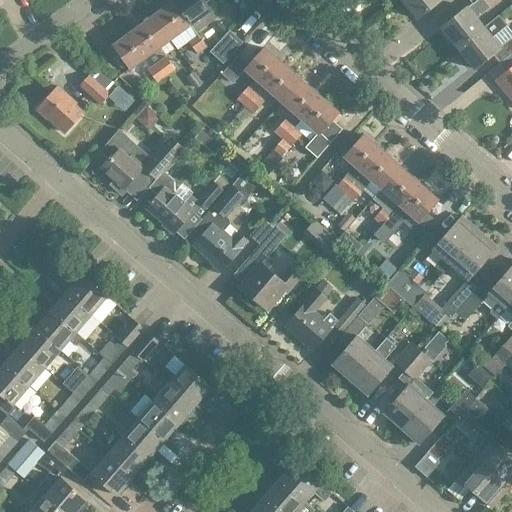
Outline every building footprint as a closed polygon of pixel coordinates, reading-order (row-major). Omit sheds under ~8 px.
[(175,0),(173,2),(190,24),(210,10),(202,0),(175,0)] [(401,0),(416,19),(439,0),(401,0)] [(441,29),(457,49),(484,27),(476,18),(489,7),(483,0),(468,0),(471,3),(441,29)] [(190,24),(173,2),(153,16),(169,39),(190,24)] [(484,27),(457,49),(474,70),(501,47),(493,38),(507,26),(499,15),(484,27)] [(169,39),(153,16),(132,32),(148,55),(169,39)] [(223,63),(242,42),(229,30),(210,51),(223,63)] [(148,55),(132,32),(112,46),(129,69),(148,55)] [(196,34),(187,40),(197,54),(206,48),(196,34)] [(244,68),(256,78),(248,88),(247,87),(237,99),(244,106),(281,64),(262,47),(244,68)] [(511,53),(498,65),(505,74),(498,81),(511,97),(511,53)] [(165,57),(147,70),(156,83),(174,70),(165,57)] [(300,80),(281,64),(244,106),(245,106),(235,117),(241,122),(245,117),(247,119),(252,114),(253,114),(272,92),(282,101),(300,80)] [(78,87),(99,105),(117,86),(96,67),(78,87)] [(300,80),(282,101),(300,117),(301,117),(319,97),(300,80)] [(83,113),(74,106),(76,103),(57,86),(36,110),(46,118),(48,117),(65,133),(83,113)] [(319,97),(301,117),(310,125),(318,132),(305,147),(317,158),(342,129),(332,120),(338,114),(319,97)] [(283,138),(293,126),(285,119),(274,131),(283,138)] [(293,126),(283,138),(291,145),(301,133),(293,126)] [(109,160),(101,169),(114,180),(110,185),(122,196),(139,177),(136,175),(143,167),(133,157),(139,151),(118,132),(100,152),(109,160)] [(355,165),(336,186),(344,193),(381,151),(362,134),(343,155),(355,165)] [(272,149),(280,156),(290,145),(282,138),(272,149)] [(145,173),(153,181),(162,171),(174,157),(166,149),(145,173)] [(272,149),(259,164),(257,166),(273,180),(288,163),(280,156),(272,149)] [(372,180),(381,188),(400,167),(381,151),(344,193),(354,201),(372,180)] [(419,184),(400,167),(381,188),(391,197),(372,220),(381,227),(393,213),(401,205),(419,184)] [(173,233),(198,205),(189,197),(184,202),(174,193),(173,180),(162,171),(153,181),(148,187),(157,195),(146,208),(164,223),(162,225),(173,233)] [(198,198),(210,208),(224,192),(213,182),(198,198)] [(331,207),(344,193),(336,186),(335,184),(322,199),(331,207)] [(419,184),(401,205),(401,206),(420,221),(438,201),(419,184)] [(223,232),(228,225),(226,217),(244,197),(230,185),(224,192),(210,208),(193,229),(201,236),(193,245),(212,261),(210,263),(221,271),(247,240),(238,232),(232,239),(223,232)] [(341,216),(354,201),(344,193),(331,207),(341,216)] [(258,246),(275,226),(265,217),(248,237),(258,246)] [(441,274),(449,265),(475,236),(457,220),(431,249),(442,259),(435,268),(441,274)] [(275,226),(258,246),(253,252),(262,260),(239,287),(248,295),(250,293),(268,309),(283,291),(287,294),(300,278),(287,267),(277,278),(268,270),(274,262),(267,256),(285,235),(275,226)] [(475,236),(449,265),(467,281),(493,252),(475,236)] [(511,265),(487,294),(497,303),(488,312),(497,320),(505,310),(511,302),(511,265)] [(386,285),(404,301),(411,307),(424,292),(400,269),(386,285)] [(76,282),(71,278),(61,289),(66,293),(92,316),(108,298),(82,275),(76,282)] [(393,313),(404,301),(386,285),(375,297),(383,305),(393,313)] [(454,312),(455,312),(471,294),(461,285),(440,309),(442,311),(434,320),(442,327),(454,312)] [(327,298),(316,289),(286,324),(303,339),(302,341),(312,350),(333,327),(332,326),(337,320),(329,313),(324,319),(315,311),(327,298)] [(66,293),(50,311),(76,334),(92,316),(66,293)] [(471,294),(455,312),(464,320),(480,302),(471,294)] [(358,297),(345,312),(354,320),(358,316),(367,305),(358,297)] [(367,324),(383,305),(375,297),(367,305),(358,316),(367,324)] [(34,329),(61,352),(70,342),(76,348),(83,340),(76,334),(50,311),(44,318),(40,314),(30,325),(34,329)] [(117,338),(127,347),(143,328),(133,319),(117,338)] [(349,381),(375,351),(364,342),(372,333),(365,327),(331,365),(349,381)] [(14,343),(19,347),(45,370),(61,352),(34,329),(28,336),(24,332),(14,343)] [(159,342),(157,340),(149,333),(133,351),(140,358),(143,360),(159,342)] [(503,366),(511,355),(511,336),(484,367),(494,376),(503,366)] [(393,367),(385,360),(397,347),(386,337),(375,351),(349,381),(367,396),(393,367)] [(127,347),(117,338),(116,338),(118,340),(113,345),(109,341),(98,354),(103,358),(111,365),(127,347)] [(403,371),(421,351),(410,342),(392,362),(403,371)] [(457,345),(444,365),(454,372),(467,352),(457,345)] [(19,347),(3,365),(29,388),(45,370),(19,347)] [(133,351),(117,370),(129,381),(135,374),(130,370),(140,358),(133,351)] [(431,360),(421,351),(403,371),(413,381),(431,360)] [(511,355),(503,366),(511,373),(511,355)] [(85,373),(88,375),(96,383),(111,365),(103,358),(93,369),(90,367),(85,373)] [(3,365),(0,368),(0,393),(14,405),(29,388),(3,365)] [(159,374),(169,384),(195,406),(201,399),(206,403),(216,392),(186,365),(175,377),(165,367),(159,374)] [(117,370),(101,387),(110,395),(114,389),(118,393),(129,381),(117,370)] [(471,387),(489,393),(494,378),(477,372),(471,387)] [(88,375),(72,393),(80,401),(96,383),(88,375)] [(179,424),(195,406),(169,384),(153,402),(179,424)] [(383,413),(401,429),(427,400),(409,384),(383,413)] [(101,387),(86,405),(94,413),(110,395),(101,387)] [(449,408),(459,417),(467,408),(474,399),(464,391),(449,408)] [(80,401),(72,393),(56,412),(65,419),(80,401)] [(474,399),(467,408),(485,424),(493,415),(474,399)] [(427,400),(401,429),(418,443),(432,427),(443,414),(427,400)] [(153,402),(138,419),(164,442),(179,424),(153,402)] [(86,405),(70,424),(78,431),(94,413),(86,405)] [(467,408),(459,417),(477,433),(485,424),(467,408)] [(511,431),(511,409),(501,422),(511,431)] [(34,417),(23,429),(26,432),(28,429),(44,442),(65,419),(56,412),(44,426),(34,417)] [(0,426),(9,434),(0,444),(0,457),(2,459),(26,432),(23,429),(7,416),(0,424),(0,426)] [(148,459),(164,442),(138,419),(122,437),(148,459)] [(70,424),(47,450),(65,467),(73,457),(63,448),(78,431),(70,424)] [(488,442),(474,459),(509,489),(511,484),(511,462),(495,448),(503,439),(485,424),(477,433),(488,442)] [(453,442),(444,434),(442,436),(415,467),(425,475),(437,461),(453,442)] [(122,437),(106,455),(132,478),(148,459),(122,437)] [(67,468),(65,467),(47,450),(44,453),(29,440),(8,464),(16,471),(22,476),(26,471),(20,466),(29,456),(57,480),(67,468)] [(117,495),(132,478),(106,455),(91,472),(117,495)] [(493,507),(509,489),(474,459),(465,470),(454,461),(444,473),(462,488),(466,484),(493,507)] [(295,461),(279,479),(306,503),(314,494),(324,502),(331,493),(295,461)] [(8,464),(0,472),(0,489),(16,471),(8,464)] [(297,511),(306,503),(279,479),(263,497),(279,511),(297,511)] [(36,489),(45,497),(62,511),(83,511),(87,507),(87,504),(85,503),(86,502),(61,480),(53,488),(44,481),(36,489)] [(32,511),(62,511),(45,497),(32,511)] [(279,511),(263,497),(249,511),(279,511)]
